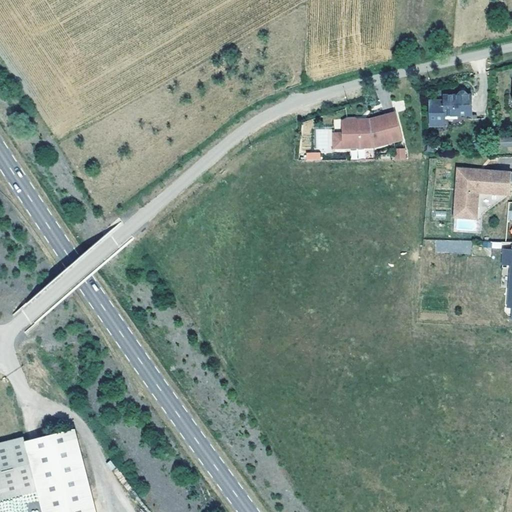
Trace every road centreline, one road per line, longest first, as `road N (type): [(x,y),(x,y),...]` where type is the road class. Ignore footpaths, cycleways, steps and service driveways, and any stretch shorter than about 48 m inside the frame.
road 1 (primary): [(245,511),(0,153)]
road 2 (unclassified): [(281,109),(247,128),(0,339)]
road 3 (residential): [(511,47),(281,109)]
